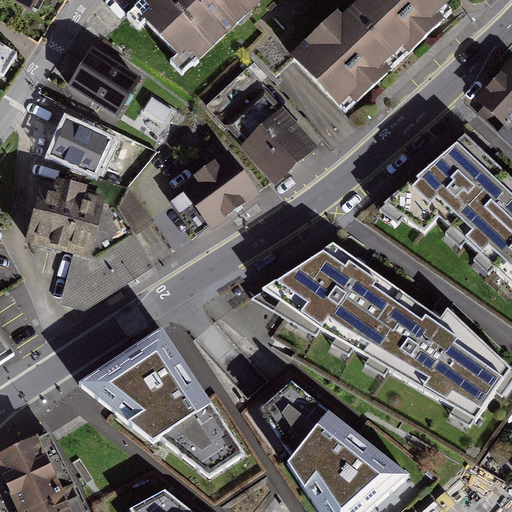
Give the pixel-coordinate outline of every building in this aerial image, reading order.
[(40,0),(9,0),(34,12),(40,0)] [(266,11),(254,0),(155,0),(146,10),(205,70),(266,11)] [(348,0),(358,10),(299,65),(348,118),(455,18),(438,0),(348,0)] [(142,87),(92,59),(72,94),(122,121),(142,87)] [(511,70),(477,105),(507,136),(511,131),(511,70)] [(277,109),(238,145),(273,182),(312,146),(277,109)] [(111,136),(60,115),(43,154),(94,176),(111,136)] [(511,190),(460,144),(404,198),(511,299),(511,190)] [(230,151),(181,186),(210,225),(258,190),(230,151)] [(107,198),(41,181),(26,242),(74,255),(91,259),(107,198)] [(91,259),(74,255),(61,301),(86,308),(151,267),(131,238),(96,260),(91,259)] [(511,385),(511,384),(320,249),(244,302),(472,433),(511,385)] [(15,365),(0,341),(0,375),(7,371),(15,365)] [(245,466),(164,345),(82,397),(204,490),(245,466)] [(322,511),(377,511),(406,484),(289,393),(258,414),(322,511)] [(84,511),(52,439),(0,462),(0,484),(3,491),(12,511),(84,511)] [(470,470),(450,490),(465,506),(485,486),(470,470)] [(134,511),(180,511),(163,498),(134,511)]
